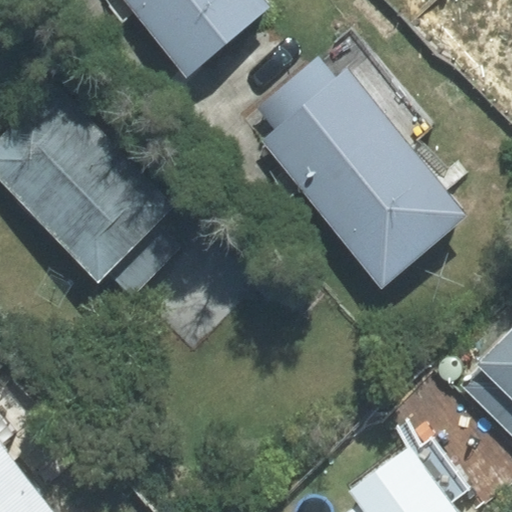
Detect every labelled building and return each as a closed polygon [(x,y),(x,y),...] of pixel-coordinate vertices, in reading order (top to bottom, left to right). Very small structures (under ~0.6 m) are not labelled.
[(139,0),(209,74),(287,0),(139,0)] [(346,71),(330,53),(258,118),(403,277),(487,201),(358,60),(346,71)] [(193,196),(65,76),(0,144),(0,152),(124,269),(193,196)] [(511,338),(472,379),(511,418),(511,338)] [(86,511),(0,413),(0,511),(86,511)] [(375,494),(349,511),(488,511),(429,433),(365,480),(375,494)]
